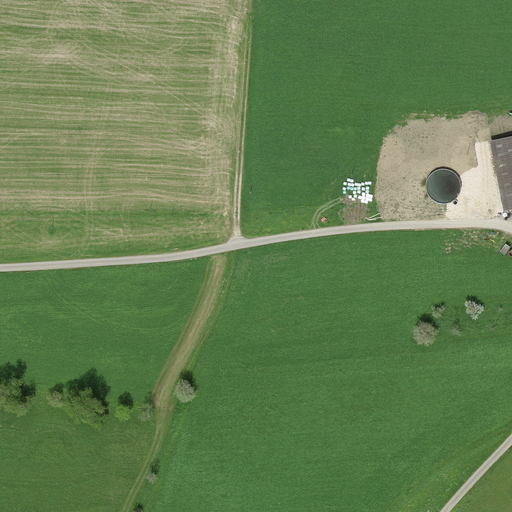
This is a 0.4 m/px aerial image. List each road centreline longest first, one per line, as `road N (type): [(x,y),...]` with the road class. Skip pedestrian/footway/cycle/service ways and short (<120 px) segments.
road 1 (residential): [(511,228),(389,227),(236,245)]
road 2 (unclassified): [(236,245),(0,267)]
